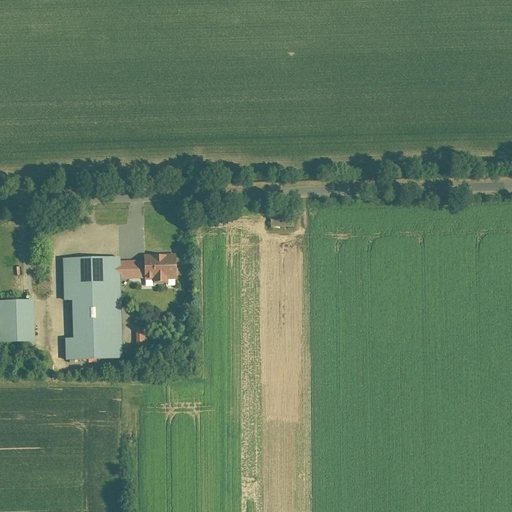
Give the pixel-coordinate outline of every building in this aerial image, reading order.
[(293,208),(271,209),(272,227),(294,226),(293,208)] [(167,279),(177,278),(176,256),(145,257),(145,262),(146,277),(146,279),(154,279),(154,283),(167,283),(167,279)] [(121,258),(64,260),(66,301),(73,301),(75,338),(67,338),(67,358),(124,357),(122,278),(121,263),(121,258)] [(121,263),(122,278),(146,277),(145,262),(121,263)] [(32,302),(0,303),(1,343),(33,342),(32,302)] [(152,327),(138,327),(139,345),(153,345),(152,327)]
